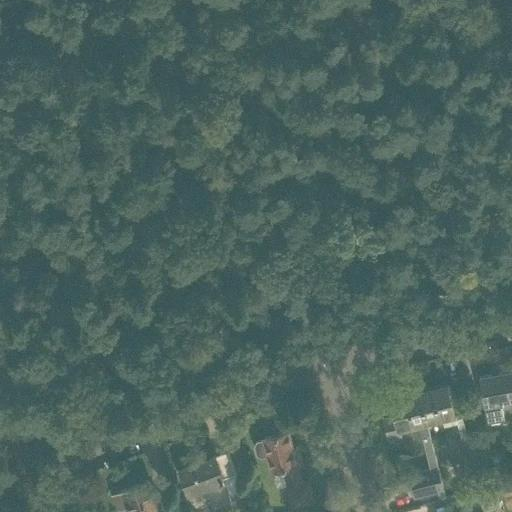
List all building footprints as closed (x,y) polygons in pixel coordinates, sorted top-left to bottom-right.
[(511,379),(510,371),(479,376),(487,419),(511,414),(511,379)] [(447,383),(418,390),(426,422),(441,418),(455,414),(447,383)] [(426,422),(418,390),(389,397),(394,415),(382,418),(388,441),(402,437),(400,428),(417,424),(420,436),(429,433),(426,422)] [(455,414),(441,418),(443,426),(457,423),(461,438),(467,436),(462,417),(456,418),(455,414)] [(264,437),(265,441),(257,443),(255,446),(257,455),(261,457),(268,455),(272,470),(282,468),(292,505),(312,500),(307,480),(301,482),(296,463),(301,462),(298,448),(293,449),(288,431),(264,437)] [(461,438),(458,438),(469,479),(488,474),(486,468),(477,434),(467,436),(461,438)] [(228,451),(216,455),(180,468),(191,500),(208,494),(212,505),(232,498),(229,491),(241,486),(228,451)] [(429,466),(408,471),(414,494),(443,487),(437,464),(429,466)] [(499,464),(486,468),(488,474),(491,487),(504,483),(499,464)] [(122,490),(112,493),(118,508),(127,505),(130,511),(162,511),(161,508),(158,509),(148,479),(121,489),(122,490)] [(463,495),(467,511),(466,511),(498,511),(492,487),(473,492),(463,495)]
